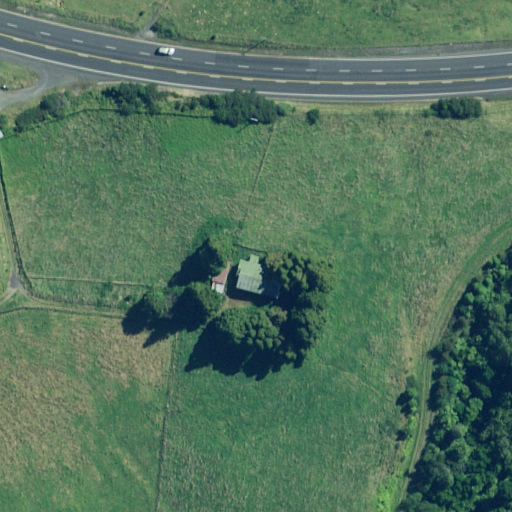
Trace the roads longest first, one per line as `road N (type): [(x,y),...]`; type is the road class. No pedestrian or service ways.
road 1 (trunk): [(511,72),(346,83),(225,75),(0,33)]
road 2 (track): [(0,200),(14,277),(37,302),(213,325),(223,311),(248,304)]
